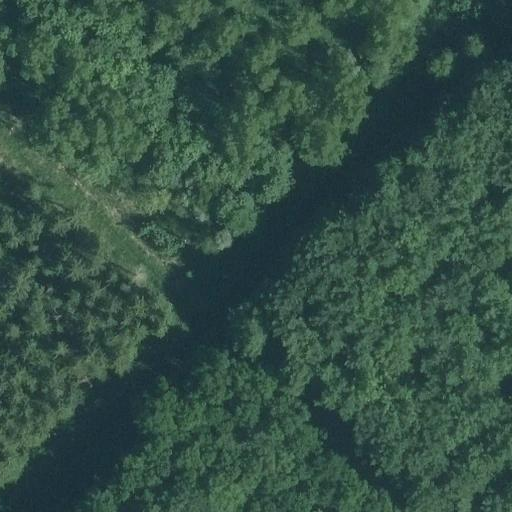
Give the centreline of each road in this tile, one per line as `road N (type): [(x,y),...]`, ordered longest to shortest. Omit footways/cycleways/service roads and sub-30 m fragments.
road 1 (track): [(221,339),(380,165),(511,56)]
road 2 (track): [(221,339),(35,511)]
